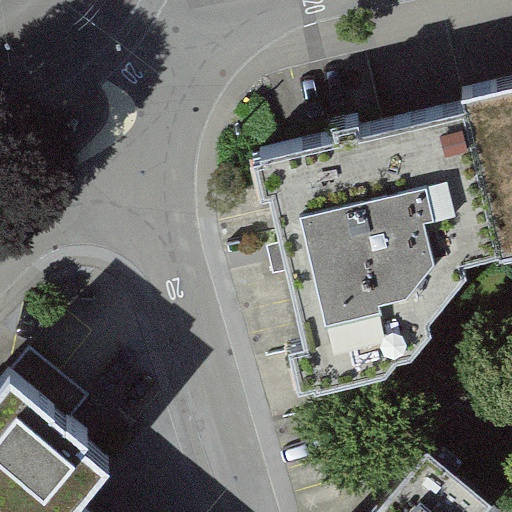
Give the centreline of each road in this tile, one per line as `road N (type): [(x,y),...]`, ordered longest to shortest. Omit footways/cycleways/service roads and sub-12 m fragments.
road 1 (residential): [(128,147),(163,226),(250,511)]
road 2 (residential): [(0,272),(128,147)]
road 3 (residential): [(192,66),(257,15),(307,0)]
road 4 (secondary): [(0,87),(72,52),(106,13)]
